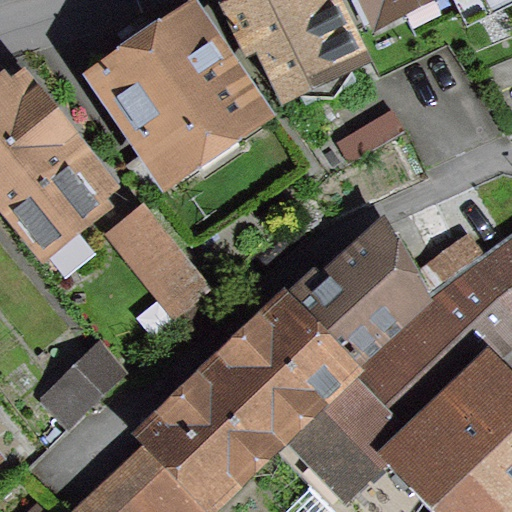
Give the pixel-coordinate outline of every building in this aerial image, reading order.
[(161,179),(275,102),(206,0),(168,0),(80,60),(161,179)] [(256,37),(279,84),(370,42),(350,0),(224,0),(245,42),(256,37)] [(367,0),(376,15),(405,0),(452,0),(459,13),(484,0),(367,0)] [(115,191),(22,76),(5,90),(3,87),(0,89),(0,196),(45,252),(99,208),(97,206),(115,191)] [(346,371),(422,297),(484,251),(468,230),(424,262),(382,201),(323,260),(316,253),(289,280),(284,275),(267,291),(346,371)] [(210,290),(147,211),(116,236),(178,315),(210,290)] [(511,344),(511,228),(484,251),(422,297),(346,371),(271,444),(337,511),(410,511),(425,490),(446,511),(511,511),(511,358),(505,352),(511,344)] [(73,503),(81,511),(201,511),(271,444),(346,371),(267,291),(132,423),(143,434),(73,503)] [(127,373),(105,346),(44,405),(69,430),(127,373)] [(64,511),(81,511),(73,503),(64,511)]
